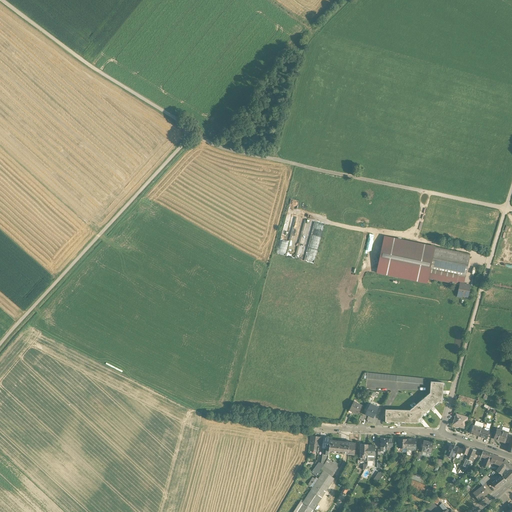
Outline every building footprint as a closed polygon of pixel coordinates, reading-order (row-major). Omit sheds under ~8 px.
[(430,270),(434,247),(385,237),(377,273),(427,283),(428,279),(430,270)] [(470,255),(434,247),(430,270),(457,275),(465,277),(470,255)] [(457,275),(430,270),(428,279),(455,284),(457,275)] [(465,277),(458,276),(456,285),(460,286),(460,284),(464,285),(465,277)] [(464,285),(460,284),(460,286),(458,295),(468,297),(470,286),(464,285)] [(421,379),(367,373),(366,379),(420,384),(421,379)] [(410,411),(385,410),(385,422),(418,423),(418,419),(432,407),(438,402),(439,403),(442,403),(443,383),(431,382),(430,394),(410,411)] [(362,406),(354,402),(353,402),(348,412),(352,414),(353,411),(358,413),(362,406)] [(377,409),(370,405),(371,404),(370,404),(365,415),(373,419),(378,407),(377,409)] [(463,417),(456,415),(453,425),(457,426),(464,428),(467,420),(463,419),(463,417)] [(474,426),(473,426),(472,426),(470,431),(471,431),(470,434),(479,437),(481,429),(474,426)] [(484,430),(481,429),(479,437),(487,439),(489,432),(487,432),(487,433),(483,432),(484,430)] [(509,433),(497,429),(494,440),(498,441),(498,439),(501,441),(501,442),(505,443),(509,433)] [(320,438),(310,436),(309,445),(312,446),(311,451),(315,452),(316,445),(319,446),(320,438)] [(330,437),(323,437),(322,447),(327,448),(326,449),(325,455),(328,456),(329,450),(330,441),(330,437)] [(407,440),(398,439),(398,448),(407,448),(407,440)] [(412,439),(407,439),(407,440),(407,448),(411,449),(411,450),(414,450),(415,440),(412,439)] [(333,441),(330,441),(329,450),(332,451),(332,452),(342,453),(342,452),(348,453),(349,443),(345,443),(345,442),(345,443),(340,442),(338,442),(333,441)] [(433,443),(423,441),(421,451),(427,452),(431,453),(433,443)] [(458,448),(450,445),(448,451),(449,451),(447,456),(451,457),(453,452),(456,454),(458,448)] [(464,446),(463,450),(458,448),(456,454),(461,456),(460,459),(464,462),(466,455),(466,456),(466,455),(467,455),(469,448),(464,446)] [(475,451),(470,449),(466,460),(470,461),(471,462),(473,458),(475,451)] [(493,455),(483,452),(481,457),(486,459),(484,463),(484,464),(485,465),(487,466),(487,465),(488,466),(490,462),(490,461),(491,461),(493,456),(493,455)] [(505,460),(493,455),(493,456),(491,461),(490,461),(491,461),(490,463),(500,466),(505,460)] [(324,465),(321,470),(323,472),(323,471),(331,476),(337,466),(328,460),(327,460),(324,465)] [(511,464),(505,460),(500,466),(496,472),(501,475),(505,469),(506,470),(509,472),(511,470),(511,464)] [(318,463),(311,472),(316,477),(321,470),(324,465),(324,464),(321,464),(321,463),(318,463)] [(509,472),(507,474),(503,478),(506,481),(508,481),(511,477),(511,470),(509,472)] [(303,502),(302,503),(300,501),(292,511),(316,511),(313,510),(334,478),(331,476),(323,471),(323,472),(318,479),(313,488),(303,502)] [(383,476),(378,472),(373,480),(378,483),(383,476)] [(490,480),(486,475),(486,476),(482,480),(486,484),(490,480)] [(501,476),(498,478),(498,477),(495,479),(496,480),(492,483),(497,489),(506,482),(506,481),(503,478),(501,476)] [(483,487),(473,494),(478,501),(488,493),(483,487)] [(430,511),(437,506),(432,503),(421,511),(430,511)] [(452,511),(451,509),(449,511),(442,503),(439,506),(442,509),(442,510),(444,511),(452,511)]
